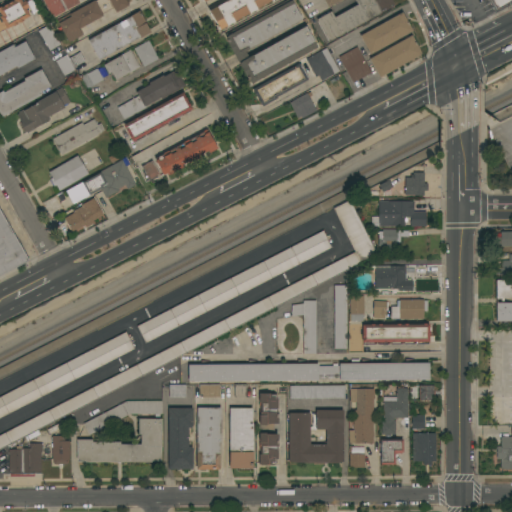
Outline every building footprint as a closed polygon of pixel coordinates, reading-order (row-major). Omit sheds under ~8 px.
[(33,14),(29,16),(23,20),(18,23),(18,22),(17,23),(17,24),(13,26),(12,25),(0,32),(0,7),(1,7),(3,6),(7,4),(8,4),(7,3),(11,1),(11,2),(13,1),(13,0),(24,0),(26,2),(29,0),(31,0),(38,10),(32,13),(33,14)] [(77,0),(79,3),(67,10),(66,8),(63,9),(64,11),(54,16),(52,14),(50,14),(42,0),(77,0)] [(80,28),(83,34),(69,42),(57,20),(94,0),(94,1),(96,0),(126,0),(129,3),(128,4),(128,5),(115,12),(108,0),(107,0),(111,6),(101,12),(103,16),(80,28)] [(227,0),(271,0),(218,30),(208,11),(227,0)] [(249,48),(249,49),(245,51),(248,57),(252,55),(305,26),(317,47),(251,84),(249,81),(249,82),(238,63),(239,63),(235,56),(224,37),(225,37),(224,35),(286,0),(291,0),(301,19),(249,48)] [(316,19),(330,11),(334,17),(357,4),(354,0),(391,0),(394,5),(328,41),(316,19)] [(511,0),(496,9),(491,0),(511,0)] [(131,16),(130,16),(139,11),(145,22),(145,23),(150,32),(140,38),(139,37),(98,59),(88,40),(131,16)] [(402,12),(412,31),(370,54),(359,36),(402,12)] [(38,31),(49,24),(60,44),(49,51),(38,31)] [(411,35),(421,54),(379,77),(369,59),(411,35)] [(148,40),(158,59),(143,67),(133,48),(148,40)] [(0,50),(12,44),(14,47),(25,41),(34,59),(17,68),(16,66),(0,75),(0,50)] [(356,47),(371,72),(352,83),(338,57),(356,47)] [(321,81),(320,79),(312,84),(310,80),(315,77),(305,59),(326,48),(339,71),(321,81)] [(120,56),(120,55),(130,50),(139,67),(115,80),(112,73),(111,74),(110,73),(108,74),(103,65),(120,56)] [(68,59),(79,52),(85,61),(74,67),(75,69),(64,76),(55,61),(66,55),(68,59)] [(276,97),(277,98),(262,106),(261,105),(260,105),(257,99),(258,99),(252,89),(298,64),(299,66),(301,65),(308,77),(306,78),(307,80),(276,97)] [(80,76),(87,72),(88,73),(96,68),(103,79),(87,89),(80,76)] [(1,117),(0,115),(0,92),(3,91),(4,92),(24,81),(23,79),(41,69),(50,86),(41,92),(42,93),(40,94),(41,95),(1,117)] [(137,96),(135,92),(149,84),(148,83),(162,75),(163,77),(176,69),(185,86),(178,89),(177,88),(145,106),(146,107),(123,120),(116,107),(137,96)] [(48,117),(49,119),(27,132),(26,131),(24,132),(20,124),(21,123),(17,115),(19,113),(18,112),(61,88),(69,101),(62,105),(64,108),(48,117)] [(316,110),(301,119),(299,116),(297,117),(289,103),(292,101),(306,93),(310,91),(312,95),(308,97),(316,110)] [(132,142),(123,126),(183,92),(192,108),(132,142)] [(61,155),(52,139),(81,122),(83,125),(93,119),(97,125),(100,123),(104,130),(61,155)] [(162,155),(162,154),(168,150),(168,152),(182,144),(182,143),(188,139),(188,140),(203,132),(206,129),(217,149),(209,153),(207,150),(201,154),(203,156),(189,164),(188,161),(181,165),(182,167),(168,176),(166,173),(163,175),(155,161),(155,160),(155,159),(162,155)] [(88,174),(59,191),(55,185),(54,187),(49,179),(51,178),(48,172),(77,156),(88,174)] [(121,160),(135,185),(127,189),(124,185),(118,188),(119,190),(105,198),(100,189),(88,195),(82,183),(98,174),(97,173),(121,160)] [(160,176),(149,182),(141,166),(151,161),(160,176)] [(423,183),(427,183),(427,191),(423,191),(423,196),(414,196),(411,196),(411,195),(404,195),(404,178),(409,178),(409,174),(412,174),(412,172),(423,172),(423,183)] [(388,180),(389,180),(392,178),(395,185),(392,187),(392,197),(382,197),(382,192),(381,192),(377,186),(378,185),(388,180)] [(92,221),(93,223),(86,228),(85,225),(72,233),(64,218),(74,212),(73,211),(81,206),(81,205),(93,198),(103,215),(92,221)] [(0,435),(354,252),(332,208),(349,199),(377,254),(0,448),(0,435)] [(378,226),(378,201),(413,201),(413,212),(425,212),(425,226),(410,226),(410,217),(404,217),(404,226),(378,226)] [(0,211),(28,260),(0,274),(0,211)] [(408,230),(408,237),(400,236),(399,243),(396,243),(396,244),(395,244),(395,250),(385,250),(382,250),(382,244),(382,229),(408,230)] [(323,230),(331,247),(145,343),(136,326),(323,230)] [(511,231),(511,246),(500,246),(500,241),(495,241),(495,233),(500,233),(500,232),(511,231)] [(511,276),(500,276),(500,274),(496,274),(496,268),(500,268),(500,260),(507,260),(507,255),(511,255),(511,276)] [(375,268),(388,268),(388,267),(389,267),(389,265),(405,266),(405,280),(412,280),(412,291),(397,290),(397,289),(374,289),(375,268)] [(511,279),(511,298),(496,298),(496,280),(511,279)] [(334,285),(346,285),(346,349),(333,349),(334,285)] [(349,295),(363,295),(363,314),(362,314),(363,321),(349,321),(349,313),(349,295)] [(390,306),(399,306),(399,305),(398,305),(398,301),(399,301),(399,299),(423,299),(423,300),(427,300),(427,311),(423,311),(423,319),(399,319),(399,318),(390,318),(390,306)] [(303,300),(315,300),(315,354),(303,354),(303,315),(291,316),(291,305),(303,303),(303,300)] [(373,300),(387,301),(387,302),(388,302),(387,310),(386,310),(386,315),(385,315),(385,318),(380,317),(380,316),(373,316),(373,300)] [(511,303),(511,321),(496,321),(496,303),(511,303)] [(370,324),(374,324),(377,324),(381,324),(396,324),(400,324),(403,324),(407,324),(422,324),(422,323),(426,323),(426,324),(429,324),(429,331),(429,334),(428,334),(429,344),(363,344),(363,342),(362,342),(362,338),(361,338),(361,334),(361,325),(370,324)] [(0,417),(0,396),(125,332),(134,348),(0,417)] [(318,364),(318,366),(332,366),(332,364),(337,364),(337,366),(339,366),(339,363),(351,363),(351,359),(358,359),(358,363),(428,362),(429,380),(339,380),(339,378),(318,379),(318,380),(188,381),(188,365),(318,364)] [(199,397),(199,384),(219,384),(219,397),(199,397)] [(246,397),(234,397),(234,384),(246,384),(246,397)] [(169,397),(169,385),(185,385),(185,397),(169,397)] [(344,385),(344,398),(289,399),(289,386),(344,385)] [(419,385),(433,385),(433,400),(419,400),(419,385)] [(373,443),(348,443),(348,430),(353,430),(353,415),(354,415),(354,410),(356,410),(356,402),(350,402),(349,389),(374,388),(374,396),(374,399),(373,399),(373,443)] [(407,418),(393,418),(393,421),(395,421),(395,434),(381,434),(381,421),(383,421),(383,397),(396,397),(396,388),(407,388),(407,418)] [(267,424),(267,425),(259,425),(259,415),(259,412),(260,412),(260,404),(259,404),(259,393),(260,393),(260,392),(266,393),(269,393),(274,393),(274,394),(276,394),(276,399),(277,399),(277,411),(278,411),(278,424),(267,424)] [(161,401),(161,414),(160,414),(160,419),(161,419),(161,447),(161,460),(151,460),(151,462),(85,462),(85,461),(76,461),(76,439),(92,439),(92,442),(120,442),(120,444),(140,444),(140,434),(138,434),(138,419),(155,419),(155,414),(129,414),(89,435),(83,423),(126,401),(161,401)] [(192,408),(192,426),(191,426),(191,428),(188,428),(188,447),(191,447),(191,448),(192,448),(192,469),(167,469),(168,408),(192,408)] [(196,469),(196,451),(196,408),(220,408),(220,442),(219,442),(219,453),(219,469),(196,469)] [(253,468),(229,468),(229,408),(252,408),(252,423),(253,423),(253,468)] [(288,413),(309,413),(309,444),(325,444),(325,429),(315,429),(315,410),(343,410),(343,461),(334,461),(334,463),(301,462),(301,461),(288,461),(288,413)] [(412,428),(411,415),(423,415),(424,428),(412,428)] [(278,446),(277,446),(277,459),(276,459),(276,463),(274,463),(274,465),(260,465),(260,464),(258,464),(258,454),(260,454),(259,442),(259,433),(260,433),(260,432),(266,432),(266,433),(267,433),(267,434),(278,434),(278,446)] [(412,433),(435,433),(435,461),(431,461),(431,465),(423,465),(423,461),(412,461),(412,433)] [(52,447),(51,447),(51,443),(51,436),(63,436),(63,437),(64,437),(64,441),(69,441),(69,460),(67,460),(67,464),(53,464),(53,460),(52,460),(52,447)] [(511,436),(511,468),(500,468),(500,459),(496,459),(496,446),(500,446),(500,436),(511,436)] [(380,439),(402,439),(402,453),(394,453),(394,465),(380,465),(380,439)] [(9,474),(8,449),(15,449),(15,446),(22,446),(22,448),(29,448),(29,443),(41,443),(41,451),(40,451),(41,473),(9,474)] [(349,453),(364,453),(364,468),(349,467),(349,453)]
